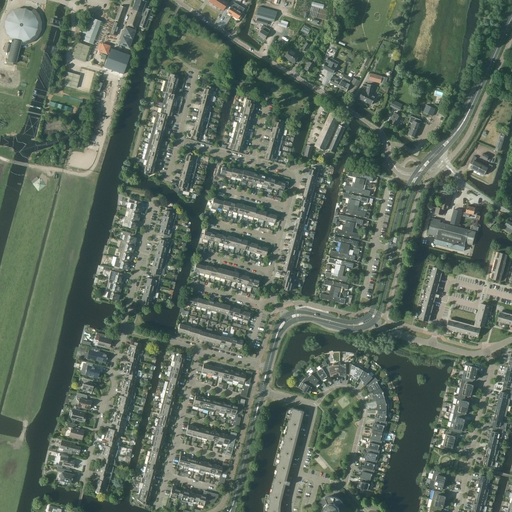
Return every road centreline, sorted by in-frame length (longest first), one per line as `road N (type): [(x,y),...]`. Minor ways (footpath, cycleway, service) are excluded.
road 1 (tertiary): [(417,175),(396,168),(381,132),(172,0)]
road 2 (track): [(107,19),(70,4),(67,59),(114,75),(96,162),(88,173),(28,165)]
road 3 (residential): [(455,511),(492,371),(485,350)]
road 4 (residential): [(83,484),(123,328)]
road 5 (tertiary): [(435,153),(463,122),(511,18)]
road 6 (residential): [(344,486),(362,403),(340,387),(313,407)]
road 7 (residential): [(123,328),(153,203)]
road 8 (tertiary): [(229,511),(261,392)]
